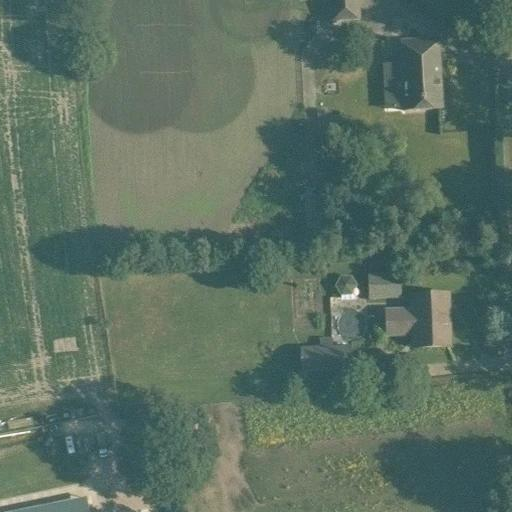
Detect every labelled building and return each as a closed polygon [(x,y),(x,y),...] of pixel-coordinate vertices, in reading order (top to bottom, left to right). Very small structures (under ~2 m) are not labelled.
[(328,0),(330,22),(340,21),(359,20),(358,0),(328,0)] [(400,42),(404,112),(442,110),(438,40),(400,42)] [(332,242),(330,195),(304,196),(306,230),(315,229),(316,243),(332,242)] [(368,276),(369,300),(400,299),(399,275),(368,276)] [(355,287),(350,278),(340,278),(334,287),(340,296),(350,296),(355,287)] [(385,311),(385,334),(428,334),(428,348),(450,348),(448,295),(428,295),(411,295),(411,311),(385,311)] [(299,346),(301,373),(350,371),(349,345),(332,346),(332,338),(319,339),(320,345),(299,346)] [(190,407),(165,412),(174,451),(198,445),(190,407)]
